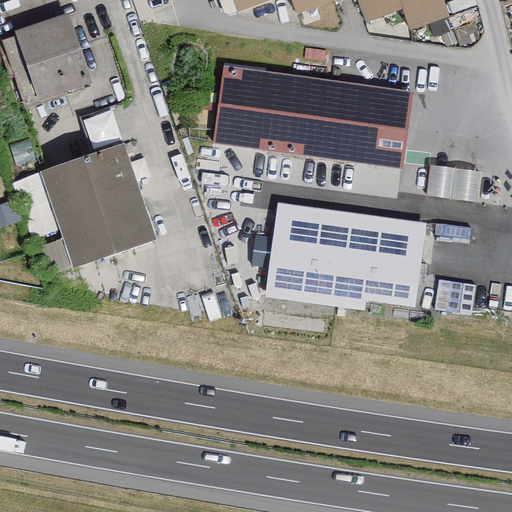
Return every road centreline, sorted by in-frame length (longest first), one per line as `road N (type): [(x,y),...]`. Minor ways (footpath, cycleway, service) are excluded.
road 1 (motorway): [(511,453),(0,370)]
road 2 (motorway): [(0,431),(502,511)]
